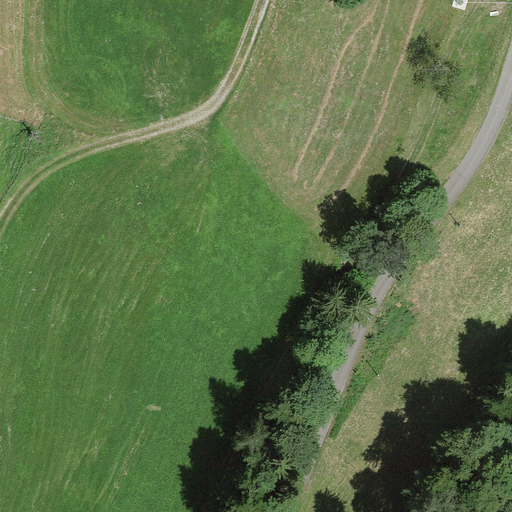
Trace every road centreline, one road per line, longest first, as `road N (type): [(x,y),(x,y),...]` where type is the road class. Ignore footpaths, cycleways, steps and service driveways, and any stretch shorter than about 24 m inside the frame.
road 1 (track): [(215,511),(297,343),(411,166),(452,57),(485,0)]
road 2 (unclassified): [(511,69),(476,154),(369,307),(284,511)]
road 3 (track): [(0,228),(42,171),(218,101),(264,0)]
road 4 (track): [(410,511),(511,362)]
